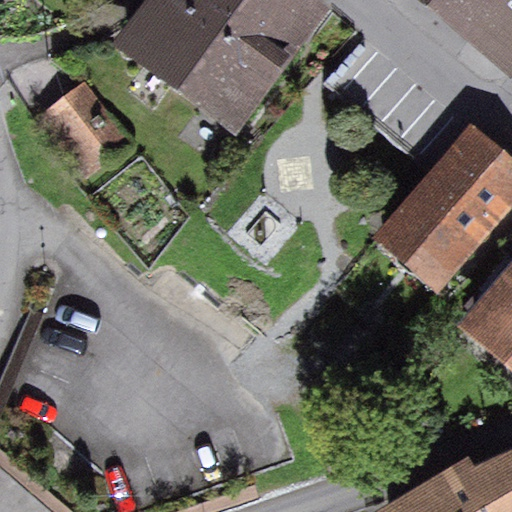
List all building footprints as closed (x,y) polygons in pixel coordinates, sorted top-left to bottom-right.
[(156,0),(155,1),(128,37),(191,84),(250,0),(156,0)] [(241,121),(321,10),(307,0),(250,0),(191,84),(241,121)] [(511,58),(511,0),(435,0),(510,60),(511,58)] [(50,118),(86,165),(121,136),(84,90),(50,118)] [(390,241),(433,278),(511,186),(511,166),(469,130),(451,151),(453,153),(432,178),(439,184),(390,241)] [(511,353),(511,275),(474,320),(511,353)] [(444,481),(391,511),(511,511),(511,470),(473,490),(470,483),(450,493),(444,481)]
